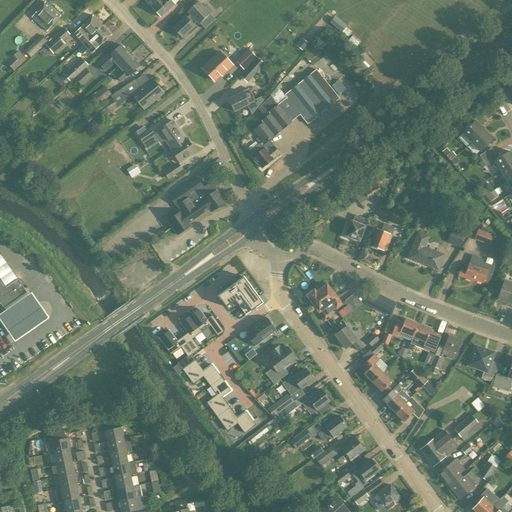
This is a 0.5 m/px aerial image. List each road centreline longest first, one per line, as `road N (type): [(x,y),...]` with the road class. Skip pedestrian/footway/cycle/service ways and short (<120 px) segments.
road 1 (residential): [(441,511),(281,295)]
road 2 (tertiary): [(511,335),(378,283),(318,249),(280,251)]
road 3 (unclassified): [(246,201),(193,95),(111,0)]
road 4 (primary): [(0,406),(179,278)]
road 5 (primary): [(354,154),(511,41)]
